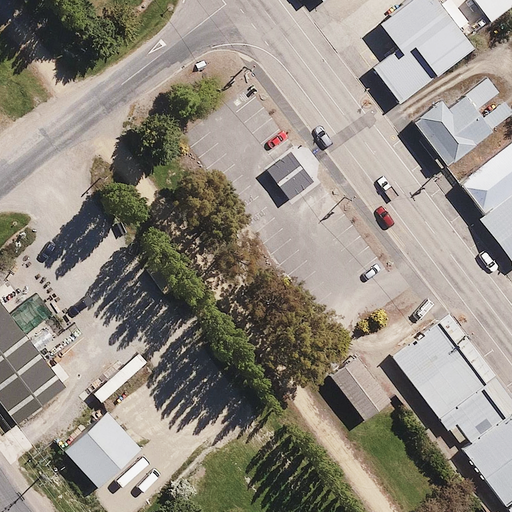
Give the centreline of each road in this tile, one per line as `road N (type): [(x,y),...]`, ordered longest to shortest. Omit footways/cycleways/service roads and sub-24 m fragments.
road 1 (primary): [(255,0),(511,337)]
road 2 (unclassified): [(232,0),(0,179)]
